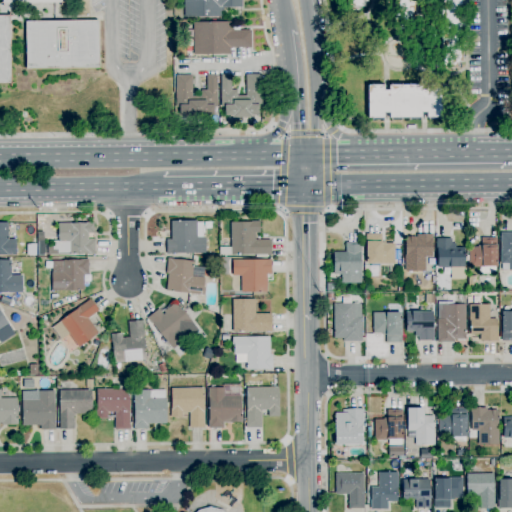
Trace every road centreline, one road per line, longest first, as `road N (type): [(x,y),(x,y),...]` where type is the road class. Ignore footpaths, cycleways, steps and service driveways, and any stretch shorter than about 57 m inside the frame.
road 1 (residential): [(308,461),(0,464)]
road 2 (primary): [(306,155),(0,158)]
road 3 (primary): [(306,189),(511,187)]
road 4 (residential): [(511,374),(307,375)]
road 5 (primary): [(505,153),(306,155)]
road 6 (tertiary): [(306,320),(310,511)]
road 7 (primary): [(0,191),(159,190)]
road 8 (tertiary): [(306,155),(314,134),(313,67),(303,0)]
road 9 (primary): [(159,190),(306,189)]
road 10 (tertiary): [(289,14),(306,155)]
road 11 (tertiary): [(306,189),(306,320)]
